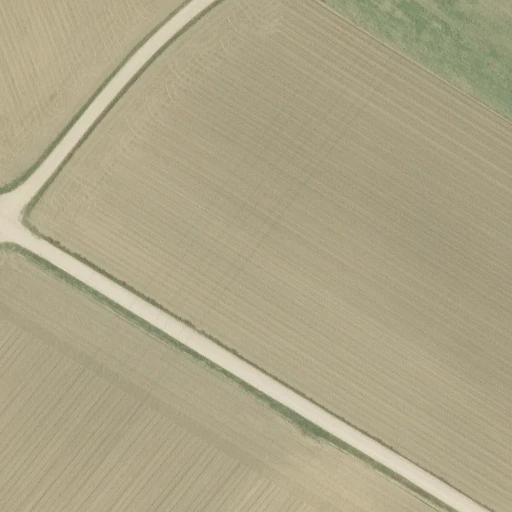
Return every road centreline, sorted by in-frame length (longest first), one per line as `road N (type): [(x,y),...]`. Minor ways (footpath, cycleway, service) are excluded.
road 1 (track): [(0,226),(459,511)]
road 2 (track): [(0,225),(173,20),(201,0)]
